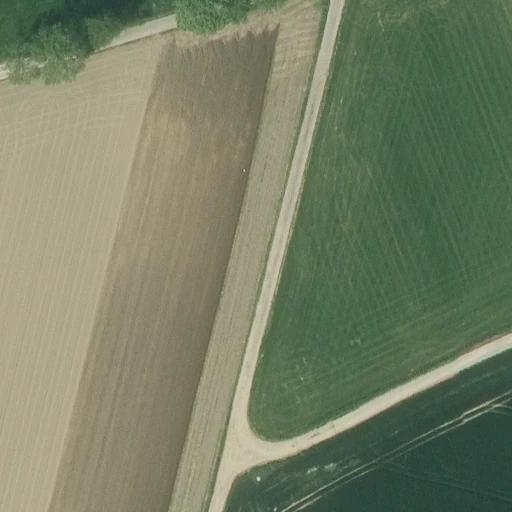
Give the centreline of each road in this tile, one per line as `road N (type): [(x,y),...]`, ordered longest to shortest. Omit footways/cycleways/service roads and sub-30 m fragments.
road 1 (track): [(214,511),(341,0)]
road 2 (track): [(230,444),(256,447),(317,429),(511,336)]
road 3 (track): [(256,0),(0,76)]
